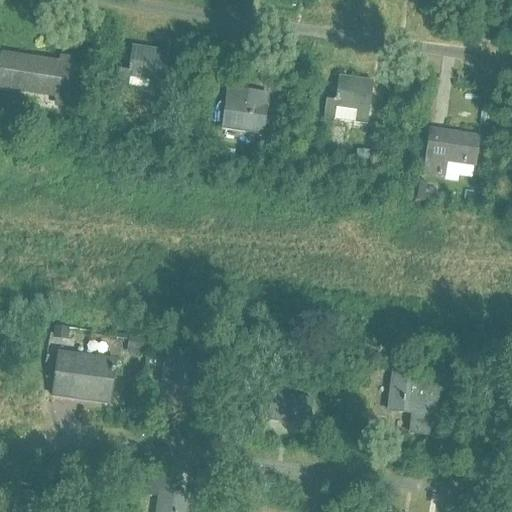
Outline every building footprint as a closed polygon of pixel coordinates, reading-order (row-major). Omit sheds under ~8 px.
[(132,49),(129,66),(128,72),(119,71),(116,85),(127,87),(128,78),(159,83),(164,55),(132,49)] [(54,106),(65,107),(71,68),(0,57),(0,58),(0,88),(55,97),(54,106)] [(332,119),(354,122),(354,124),(364,126),(370,85),(337,80),(334,104),(324,102),(321,124),(331,125),(332,119)] [(221,129),(259,135),(265,97),(227,91),(221,129)] [(427,147),(422,175),(441,178),(444,164),(471,168),(475,140),(442,135),(440,150),(427,147)] [(159,384),(199,389),(203,354),(163,349),(159,384)] [(50,396),(70,399),(71,394),(108,398),(113,360),(55,353),(50,396)] [(448,395),(450,381),(392,371),(385,410),(410,414),(407,432),(430,436),(437,393),(448,395)] [(288,423),(308,425),(310,400),(271,396),(269,416),(289,418),(288,423)] [(511,443),(511,422),(485,419),(482,445),(502,448),(503,442),(511,443)] [(157,495),(156,506),(158,506),(157,511),(182,511),(185,496),(170,494),(172,482),(149,479),(147,493),(157,495)] [(11,511),(50,511),(53,500),(16,492),(11,511)]
